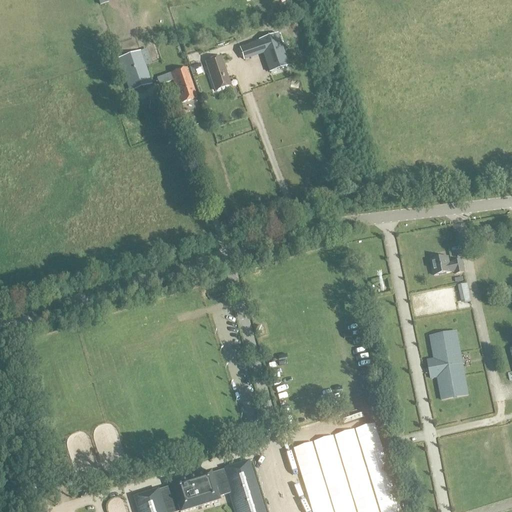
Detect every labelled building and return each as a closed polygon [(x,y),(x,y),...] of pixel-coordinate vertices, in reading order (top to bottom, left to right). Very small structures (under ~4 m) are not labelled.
[(244,62),(250,60),(245,47),(239,49),(244,62)] [(141,52),(118,60),(129,94),(152,85),(141,52)] [(220,59),(206,64),(215,91),(230,86),(220,59)] [(286,60),(267,67),(269,73),(288,66),(286,60)] [(171,72),(174,81),(181,104),(196,99),(185,67),(171,72)] [(452,258),(432,262),(434,277),(455,273),(455,275),(463,273),(461,261),(459,262),(459,263),(453,264),(452,258)] [(471,302),(467,284),(462,286),(465,304),(471,302)] [(441,401),(468,396),(457,333),(430,338),(434,360),(428,361),(431,380),(437,379),(441,401)] [(172,486),(172,487),(158,492),(158,490),(134,498),(137,511),(264,511),(249,462),(224,470),(225,471),(211,475),(211,474),(210,473),(209,473),(194,478),(193,478),(193,479),(189,480),(189,479),(187,480),(173,485),(173,484),(171,485),(172,486)]
